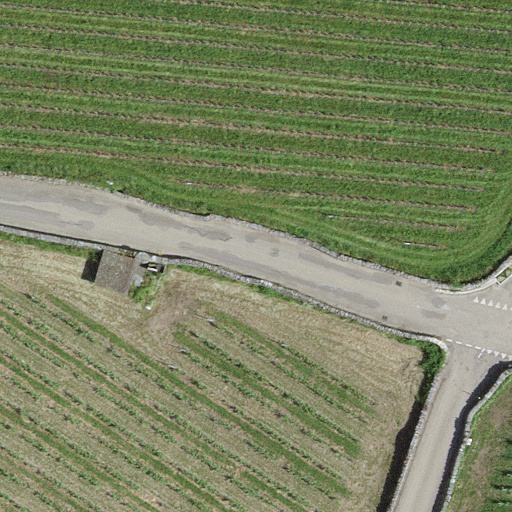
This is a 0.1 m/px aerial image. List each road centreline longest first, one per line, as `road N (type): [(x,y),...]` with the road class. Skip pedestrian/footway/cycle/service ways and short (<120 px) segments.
road 1 (unclassified): [(491,331),(239,245),(0,200)]
road 2 (unclassified): [(491,331),(421,511)]
